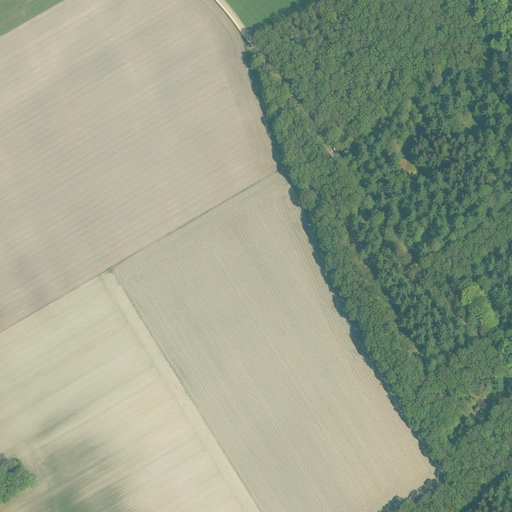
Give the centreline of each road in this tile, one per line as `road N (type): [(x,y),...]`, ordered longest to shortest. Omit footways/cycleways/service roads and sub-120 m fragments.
road 1 (track): [(511,363),(449,304),(254,44)]
road 2 (track): [(511,69),(438,79),(336,154)]
